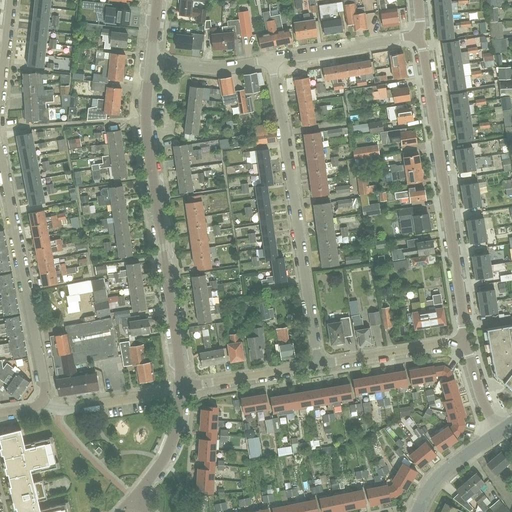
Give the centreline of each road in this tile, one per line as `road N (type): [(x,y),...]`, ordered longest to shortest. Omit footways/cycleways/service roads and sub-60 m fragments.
road 1 (tertiary): [(183,389),(146,132),(150,61)]
road 2 (residential): [(318,365),(271,60)]
road 3 (residential): [(464,340),(417,36)]
road 4 (residential): [(42,400),(0,156)]
road 5 (residential): [(318,365),(464,340)]
road 6 (residential): [(417,36),(271,60)]
road 7 (residential): [(42,400),(68,410),(183,389)]
road 8 (residential): [(183,389),(318,365)]
road 9 (tertiary): [(134,500),(170,449),(183,389)]
road 10 (residential): [(271,60),(226,68),(150,61)]
